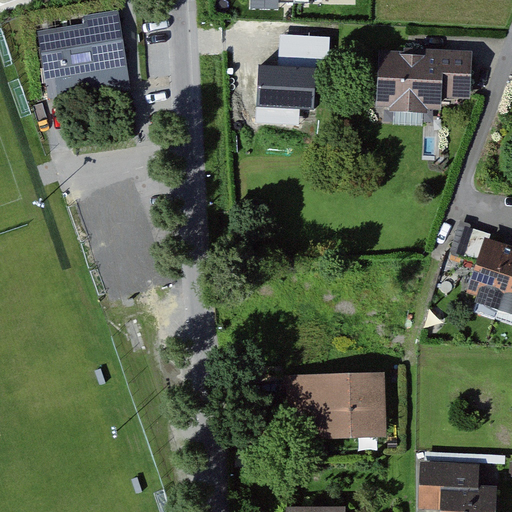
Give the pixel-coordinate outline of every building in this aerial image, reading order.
[(0,0),(4,11),(37,0),(0,0)] [(124,17),(60,26),(70,97),(135,88),(124,17)] [(296,34),(293,58),(325,61),(327,37),(296,34)] [(476,52),(384,48),(382,105),(394,105),(394,111),(429,113),(429,109),(447,110),(448,96),(474,97),(476,62),(476,52)] [(138,183),(90,200),(126,301),(174,284),(138,183)] [(463,252),(475,256),(484,232),(472,228),(463,252)] [(511,240),(494,235),(475,289),(511,301),(511,240)] [(390,369),(293,373),(294,392),(294,407),(323,406),(324,433),(392,431),(390,369)] [(483,461),(426,460),(426,503),(435,503),(447,503),(447,511),(500,511),(500,484),(483,484),(483,461)]
